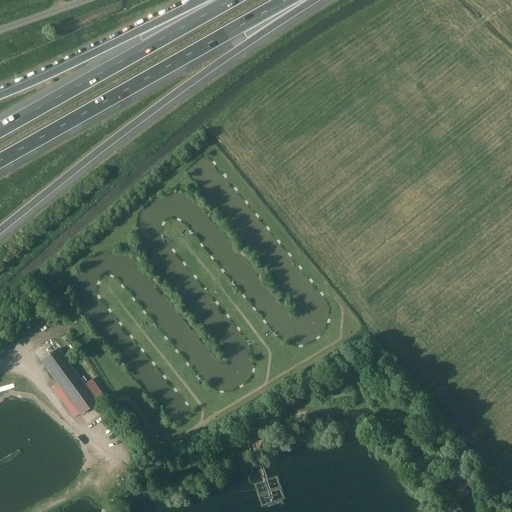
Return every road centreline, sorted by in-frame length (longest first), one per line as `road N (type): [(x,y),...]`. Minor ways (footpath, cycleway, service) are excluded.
road 1 (motorway): [(0,230),(306,0)]
road 2 (motorway): [(0,160),(286,0)]
road 3 (motorway): [(229,0),(0,129)]
road 4 (motorway): [(214,0),(0,95)]
